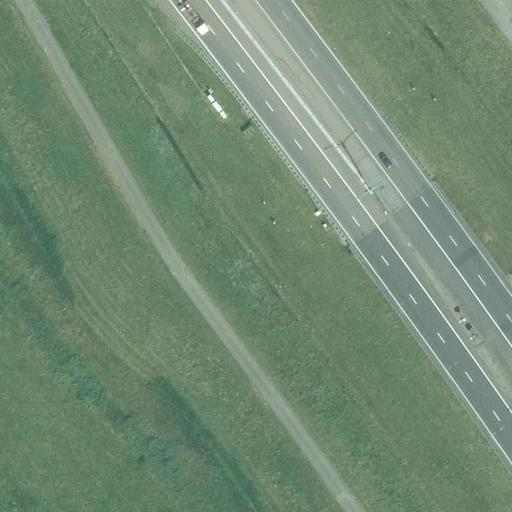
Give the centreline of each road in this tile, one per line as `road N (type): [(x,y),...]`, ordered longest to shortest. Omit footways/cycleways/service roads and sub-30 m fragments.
road 1 (trunk): [(186,0),(511,439)]
road 2 (trunk): [(511,325),(270,0)]
